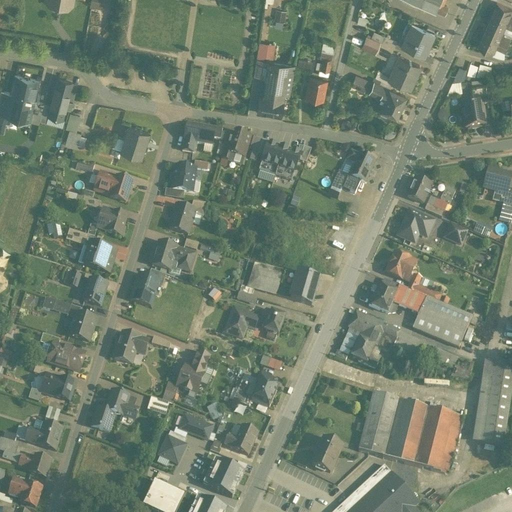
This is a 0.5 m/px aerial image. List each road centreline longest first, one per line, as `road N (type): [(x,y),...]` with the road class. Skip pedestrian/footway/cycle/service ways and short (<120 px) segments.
road 1 (residential): [(176,113),(51,511)]
road 2 (tertiary): [(405,153),(244,511)]
road 3 (residential): [(0,53),(71,66),(121,102),(176,113)]
road 4 (tertiary): [(474,0),(405,153)]
road 5 (residential): [(176,113),(324,134)]
road 6 (residential): [(324,134),(355,0)]
